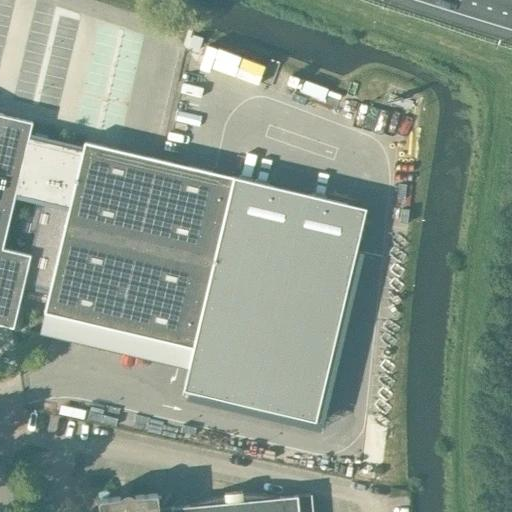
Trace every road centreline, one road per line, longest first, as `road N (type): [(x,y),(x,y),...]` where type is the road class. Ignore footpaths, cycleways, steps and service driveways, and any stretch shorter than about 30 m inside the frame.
road 1 (unknown): [(0,389),(132,393),(222,413),(278,437),(326,437),(344,419),(361,350),(366,196),(354,170),(318,154),(89,126),(16,105),(0,86)]
road 2 (track): [(464,511),(470,322),(499,96),(484,71),(287,0)]
road 3 (unknown): [(47,442),(313,494),(352,511)]
